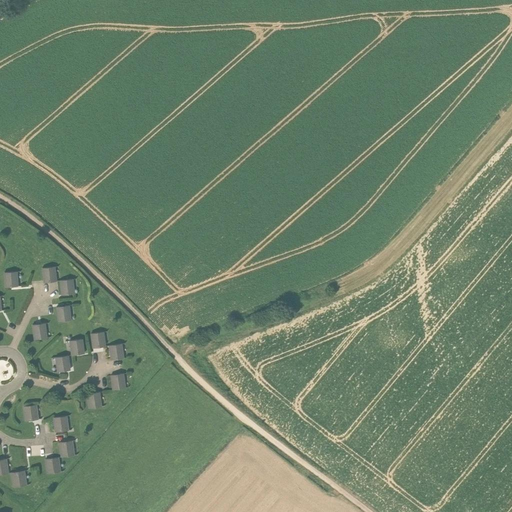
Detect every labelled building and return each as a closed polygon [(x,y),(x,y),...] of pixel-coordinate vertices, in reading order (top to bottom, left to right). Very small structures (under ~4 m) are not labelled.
[(54,267),(42,268),(44,283),(56,281),(54,267)] [(17,286),(16,271),(4,272),(5,287),(17,286)] [(60,280),(62,295),(75,294),(73,279),(60,280)] [(58,322),(68,320),(71,320),(69,305),(56,307),(58,322)] [(34,340),(46,338),(44,323),(32,325),(34,340)] [(103,349),(103,333),(91,333),(91,348),(103,349)] [(82,339),(70,340),(72,355),(83,354),(82,339)] [(123,358),(121,343),(109,345),(111,360),(123,358)] [(69,370),(67,355),(55,357),(57,372),(69,370)] [(123,373),(111,375),(113,390),(123,388),(125,388),(124,383),(123,373)] [(101,407),(98,392),(87,394),(89,408),(101,407)] [(35,405),(23,406),(25,421),(37,419),(35,405)] [(54,417),(56,432),(67,430),(65,416),(54,417)] [(59,442),(61,457),(74,455),(72,440),(59,442)] [(48,474),(60,472),(57,457),(45,459),(48,474)] [(14,487),(25,485),(23,470),(11,472),(14,487)]
